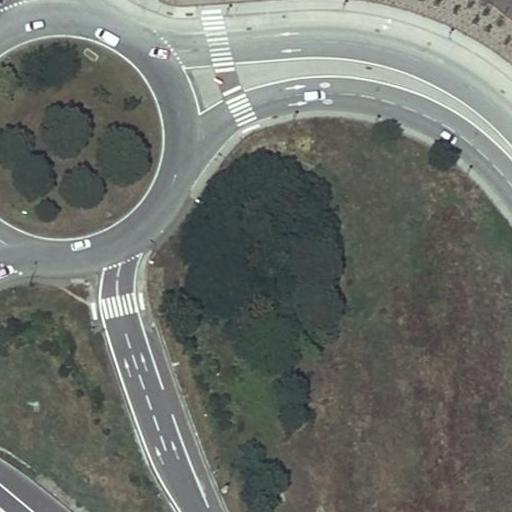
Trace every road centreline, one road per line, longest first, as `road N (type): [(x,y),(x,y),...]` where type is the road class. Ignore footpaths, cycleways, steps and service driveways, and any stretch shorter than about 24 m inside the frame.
road 1 (tertiary): [(511,125),(450,75),(376,48),(139,46)]
road 2 (tertiary): [(179,156),(241,109),(340,92),(409,106),(460,135),(511,185)]
road 3 (motorway): [(196,511),(129,349),(117,286),(127,237)]
road 4 (tertiary): [(179,156),(179,116),(165,78),(139,46)]
